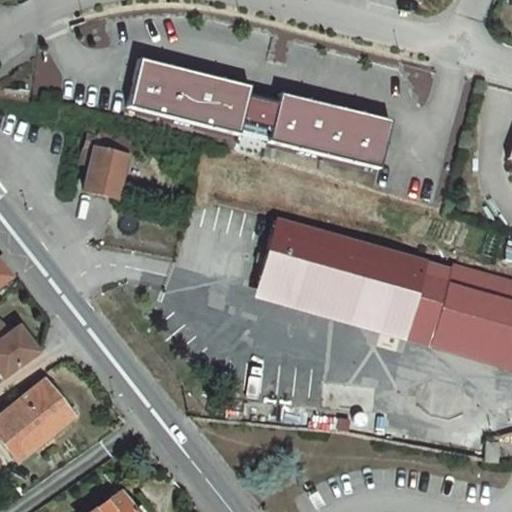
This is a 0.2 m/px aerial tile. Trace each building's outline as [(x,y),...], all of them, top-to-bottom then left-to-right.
[(131,108),(243,135),(244,130),(252,96),(255,87),(221,78),(220,84),(206,80),(207,75),(143,59),(131,108)] [(221,78),(207,75),(206,80),(220,84),(221,78)] [(318,102),(284,93),(282,103),(274,137),(272,142),(384,169),(396,120),(332,105),(331,110),(317,107),(318,102)] [(282,103),(252,96),(244,130),(274,137),(282,103)] [(123,199),(137,140),(99,130),(97,137),(96,137),(93,147),(102,149),(98,166),(92,191),(123,199)] [(102,149),(93,147),(89,164),(98,166),(102,149)] [(203,223),(208,199),(193,195),(186,220),(203,223)] [(414,327),(433,263),(279,218),(261,281),(391,320),(389,327),(407,332),(409,325),(414,327)] [(0,286),(12,277),(0,262),(0,286)] [(433,263),(414,327),(438,334),(453,283),(511,300),(511,281),(462,267),(461,271),(433,263)] [(511,355),(511,300),(453,283),(438,334),(511,355)] [(0,330),(0,381),(33,356),(13,332),(6,338),(0,330)] [(0,432),(22,459),(74,416),(44,380),(0,416),(0,432)] [(352,420),(341,419),(340,431),(351,432),(352,420)] [(497,462),(498,442),(485,441),(484,461),(497,462)] [(141,511),(126,491),(97,511),(141,511)]
